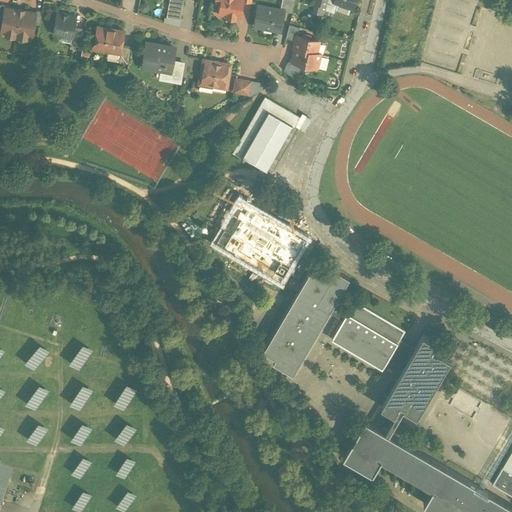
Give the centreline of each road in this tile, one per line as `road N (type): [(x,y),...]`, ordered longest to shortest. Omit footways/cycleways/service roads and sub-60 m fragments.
road 1 (residential): [(511,347),(352,252),(315,207),(317,164),(362,79),(381,0)]
road 2 (residential): [(74,0),(255,58)]
road 3 (track): [(0,450),(152,449)]
road 4 (track): [(0,415),(138,410)]
road 5 (track): [(0,375),(60,376),(54,450)]
